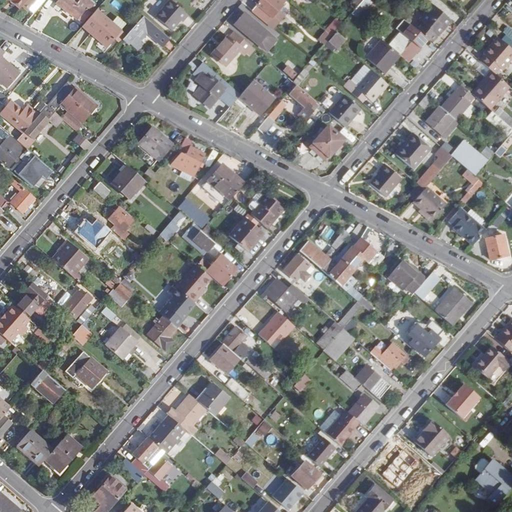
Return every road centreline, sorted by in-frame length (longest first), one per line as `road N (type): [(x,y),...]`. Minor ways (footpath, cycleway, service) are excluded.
road 1 (residential): [(326,193),(51,511)]
road 2 (residential): [(317,511),(509,288)]
road 3 (residential): [(494,0),(326,193)]
road 4 (residential): [(0,266),(145,99)]
road 5 (residential): [(509,288),(326,193)]
road 6 (residential): [(326,193),(145,99)]
road 7 (residential): [(145,99),(0,23)]
road 8 (residential): [(230,0),(145,99)]
